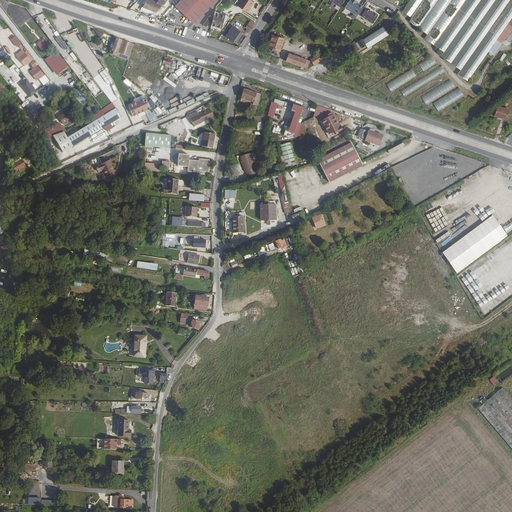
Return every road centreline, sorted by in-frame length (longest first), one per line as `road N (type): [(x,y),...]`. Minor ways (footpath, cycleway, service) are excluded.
road 1 (primary): [(240,67),(511,162)]
road 2 (primary): [(511,150),(243,58)]
road 3 (unclassified): [(0,199),(233,88)]
road 4 (residential): [(154,511),(162,407),(172,375),(213,321),(216,283)]
road 5 (primary): [(33,0),(240,67)]
road 6 (unclassified): [(233,88),(214,189),(216,283)]
road 7 (primary): [(243,58),(64,0)]
